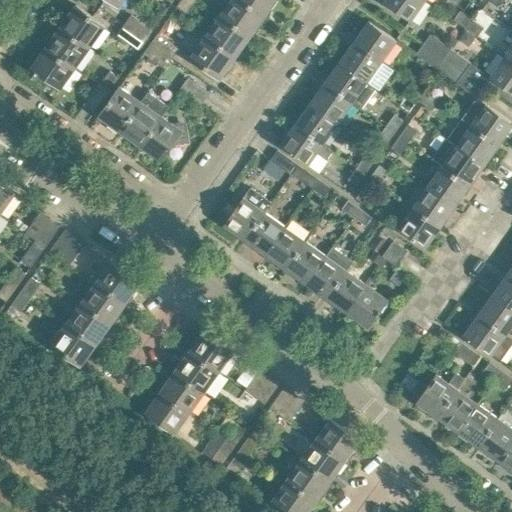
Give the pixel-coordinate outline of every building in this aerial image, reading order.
[(186,13),(195,0),(181,0),(177,7),(186,13)] [(250,36),(264,16),(242,0),(232,0),(221,16),(250,36)] [(242,0),(264,16),(275,0),(242,0)] [(424,0),(383,0),(383,1),(411,20),(424,0)] [(496,9),(502,0),(489,0),(488,2),(496,9)] [(105,25),(76,4),(70,12),(65,11),(59,20),(62,24),(61,25),(90,46),(105,25)] [(465,29),(471,20),(460,12),(454,21),(465,29)] [(153,30),(132,14),(124,24),(146,40),(153,30)] [(235,57),(250,36),(221,16),(206,37),(235,57)] [(369,20),(355,41),(381,59),(396,39),(369,20)] [(483,28),(471,20),(465,29),(476,37),(483,28)] [(146,40),(124,24),(117,35),(138,51),(146,40)] [(90,46),(61,25),(56,33),(50,30),(43,40),(47,45),(46,46),(76,67),(90,46)] [(465,30),(459,39),(468,45),(474,36),(465,30)] [(178,48),(158,33),(151,43),(161,50),(171,58),(178,48)] [(430,34),(423,44),(443,58),(450,48),(430,34)] [(220,78),(235,57),(206,37),(191,58),(204,66),(220,78)] [(381,59),(355,41),(340,62),(366,80),(367,80),(381,59)] [(153,61),(161,50),(151,43),(143,54),(153,61)] [(443,58),(423,44),(416,53),(436,68),(443,58)] [(76,67),(46,46),(41,53),(36,51),(28,61),(33,65),(32,67),(36,70),(35,72),(39,75),(41,73),(61,87),(76,67)] [(490,77),(471,63),(450,48),(443,58),(482,85),(485,87),(492,77),(490,77)] [(163,68),(171,58),(161,50),(153,61),(163,68)] [(511,91),(511,60),(505,56),(490,77),(492,77),(511,91)] [(482,85),(443,58),(436,68),(474,95),(482,85)] [(366,80),(340,62),(325,82),(352,101),(352,100),(362,108),(377,87),(367,80),(366,80)] [(98,83),(109,91),(119,77),(109,70),(100,84),(98,83)] [(188,78),(181,88),(202,103),(210,93),(188,78)] [(352,101),(325,82),(310,103),(337,121),(352,101)] [(94,112),(109,91),(98,83),(83,104),(94,112)] [(420,102),(427,93),(415,85),(409,94),(420,102)] [(120,130),(141,101),(120,86),(99,115),(120,130)] [(141,145),(162,115),(169,105),(148,91),(141,101),(120,130),(141,145)] [(438,101),(427,93),(420,102),(432,110),(438,101)] [(511,125),(511,121),(497,111),(478,97),(463,118),(499,143),(511,125)] [(337,121),(310,103),(296,123),(322,142),(323,141),(337,121)] [(395,114),(387,125),(396,131),(404,121),(395,114)] [(175,125),(162,115),(141,145),(162,160),(175,142),(186,139),(184,124),(175,125)] [(484,164),(499,143),(463,118),(448,138),(484,164)] [(322,142),(296,123),(281,144),(307,163),(316,150),(327,159),(334,150),(323,141),(322,142)] [(409,124),(401,135),(410,141),(418,130),(409,124)] [(387,144),(396,131),(387,125),(378,138),(387,144)] [(401,154),(410,141),(401,135),(392,148),(401,154)] [(470,185),(484,164),(448,138),(434,158),(442,163),(441,165),(470,185)] [(298,164),(277,149),(271,159),(291,174),(298,164)] [(365,156),(357,166),(366,173),(374,162),(365,156)] [(319,178),(298,164),(291,174),(312,188),(319,178)] [(455,206),(470,185),(441,165),(427,186),(455,206)] [(357,185),(366,173),(357,166),(348,179),(357,185)] [(379,166),(371,176),(380,182),(388,172),(379,166)] [(371,195),(380,182),(371,176),(362,189),(371,195)] [(323,196),(330,186),(319,178),(312,188),(323,196)] [(15,192),(0,181),(0,212),(0,213),(15,192)] [(264,211),(265,211),(272,202),(251,186),(224,224),(245,239),(264,211)] [(440,226),(455,206),(427,186),(412,207),(440,226)] [(353,218),(360,208),(348,199),(341,210),(353,218)] [(426,247),(440,226),(412,207),(398,227),(426,247)] [(373,216),(360,208),(353,218),(365,227),(373,216)] [(35,239),(51,218),(41,211),(25,233),(35,239)] [(265,253),(285,225),(265,211),(264,211),(245,239),(265,253)] [(45,247),(61,225),(51,218),(35,239),(45,247)] [(286,268),(306,240),(285,225),(265,253),(286,268)] [(394,239),(397,234),(386,226),(379,235),(384,238),(378,246),(385,252),(394,239)] [(59,256),(75,235),(66,228),(50,250),(59,256)] [(70,264),(85,243),(75,235),(59,256),(70,264)] [(397,265),(405,254),(408,249),(394,239),(385,252),(383,255),(397,265)] [(307,283),(327,255),(306,240),(286,268),(307,283)] [(328,297),(347,270),(353,262),(332,247),(327,255),(307,283),(328,297)] [(126,303),(141,282),(111,261),(96,282),(126,303)] [(18,266),(7,281),(16,287),(27,273),(18,266)] [(399,285),(408,273),(399,266),(390,278),(399,285)] [(348,312),(368,284),(347,270),(328,297),(348,312)] [(511,276),(508,273),(493,294),(511,307),(511,276)] [(32,276),(21,291),(30,297),(41,283),(32,276)] [(0,296),(6,300),(16,287),(7,281),(0,291),(0,296)] [(111,323),(126,303),(96,282),(82,302),(111,323)] [(389,299),(373,288),(368,284),(348,312),(369,327),(389,299)] [(21,310),(30,297),(21,291),(12,304),(21,310)] [(511,324),(511,307),(493,294),(478,315),(505,334),(511,324)] [(96,344),(111,323),(82,302),(67,323),(96,344)] [(511,342),(511,338),(505,334),(478,315),(463,335),(499,361),(511,342)] [(81,365),(96,344),(67,323),(52,344),(81,365)] [(235,349),(206,328),(191,349),(220,370),(235,349)] [(481,356),(460,341),(453,351),(474,366),(481,356)] [(220,370),(191,349),(176,370),(205,391),(220,370)] [(494,380),(501,370),(489,361),(482,372),(494,380)] [(255,396),(270,375),(261,368),(245,389),(255,396)] [(205,391),(176,370),(161,390),(190,411),(205,391)] [(511,379),(511,377),(501,370),(494,380),(506,388),(511,379)] [(438,416),(457,388),(465,378),(456,372),(449,382),(436,373),(417,401),(438,416)] [(265,403),(280,382),(270,375),(255,396),(265,403)] [(280,414),(295,392),(285,385),(270,407),(280,414)] [(458,430),(478,403),(457,388),(438,416),(458,430)] [(190,411),(161,390),(146,411),(175,432),(190,411)] [(290,421),(305,400),(295,392),(280,414),(290,421)] [(479,445),(499,417),(478,403),(458,430),(479,445)] [(500,460),(511,442),(511,427),(499,417),(479,445),(500,460)] [(345,460),(360,439),(331,418),(316,439),(345,460)] [(237,423),(226,438),(235,444),(246,429),(237,423)] [(251,433),(240,448),(249,455),(260,439),(251,433)] [(220,464),(235,444),(226,438),(212,459),(220,464)] [(330,480),(345,460),(316,439),(301,460),(330,480)] [(511,468),(511,442),(500,460),(511,468)] [(240,468),(249,455),(240,448),(231,461),(240,468)] [(316,501),(330,480),(301,460),(286,480),(316,501)] [(286,511),(307,511),(316,501),(286,480),(271,501),(286,511)]
